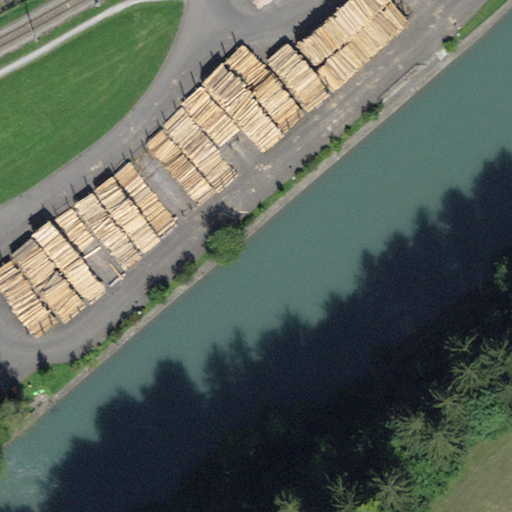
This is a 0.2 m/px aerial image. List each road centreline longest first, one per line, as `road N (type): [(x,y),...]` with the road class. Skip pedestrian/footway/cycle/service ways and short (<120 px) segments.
road 1 (residential): [(478,0),(94,329),(42,355),(0,349)]
road 2 (residential): [(0,250),(16,212),(162,106),(203,0)]
